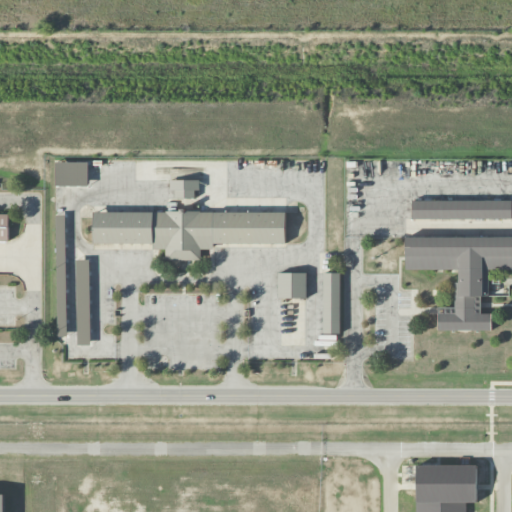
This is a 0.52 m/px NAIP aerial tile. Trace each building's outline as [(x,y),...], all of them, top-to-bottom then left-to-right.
[(170,179),(200,179),(200,189),(195,189),(195,198),(176,198),(176,190),(171,190),(170,179)] [(511,199),(411,199),(412,218),(511,218),(511,199)] [(93,242),(94,211),(166,211),(166,210),(181,210),(181,207),(186,207),(186,210),(200,210),(200,211),(286,211),(286,243),(214,243),(214,249),(201,248),(201,260),(166,259),(166,248),(153,248),(153,242),(93,242)] [(0,213),(8,213),(8,240),(0,239),(0,213)] [(511,235),(405,235),(405,269),(458,269),(459,281),(454,281),(455,306),(438,306),(438,330),(491,330),(491,313),(481,313),(481,296),(488,296),(488,269),(511,269),(511,235)] [(278,272),(307,272),(307,299),(279,298),(278,272)] [(323,272),(339,272),(340,333),(323,333),(323,272)] [(416,511),(416,464),(476,464),(476,502),(465,502),(465,511),(416,511)]
